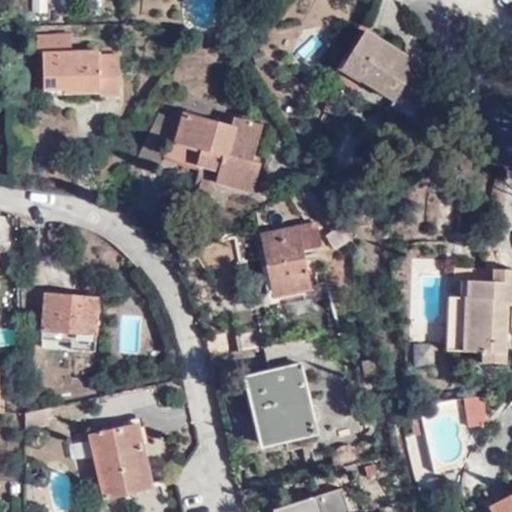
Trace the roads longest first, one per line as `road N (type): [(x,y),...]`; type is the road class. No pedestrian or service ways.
road 1 (residential): [(0,200),(53,209),(111,233),(161,289),(188,367),(219,511)]
road 2 (residential): [(421,0),(511,156)]
